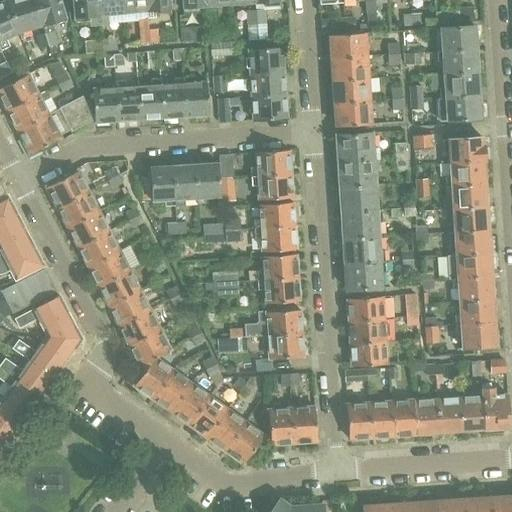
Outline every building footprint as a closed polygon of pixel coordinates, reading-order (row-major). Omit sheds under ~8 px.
[(0,2),(0,48),(1,50),(6,61),(13,57),(8,47),(10,46),(6,38),(19,33),(7,0),(4,1),(0,2)] [(33,0),(7,0),(19,33),(42,25),(33,0)] [(59,0),(33,0),(42,25),(44,32),(49,46),(58,44),(51,22),(65,18),(59,0)] [(97,0),(72,0),(75,21),(89,19),(88,15),(98,14),(97,0)] [(121,0),(97,0),(98,14),(123,12),(121,0)] [(145,0),(121,0),(123,12),(137,11),(140,43),(149,42),(147,18),(146,10),(147,10),(145,0)] [(168,0),(145,0),(147,10),(153,9),(153,14),(170,13),(168,0)] [(206,0),(182,0),(184,8),(207,7),(206,0)] [(254,0),(255,3),(254,3),(255,10),(256,24),(266,23),(265,9),(279,8),(278,0),(254,0)] [(364,0),(356,0),(356,1),(364,0),(365,13),(364,0)] [(364,0),(365,13),(375,12),(374,0),(364,0)] [(458,7),(459,11),(459,20),(474,19),(474,7),(458,7)] [(247,24),(256,24),(255,10),(246,10),(247,24)] [(435,24),(443,23),(459,23),(459,20),(459,11),(444,11),(435,12),(435,24)] [(412,25),(411,13),(403,14),(404,26),(412,25)] [(421,13),(411,13),(412,25),(422,24),(421,13)] [(355,16),(342,17),(343,31),(356,30),(355,16)] [(157,17),(147,18),(149,42),(159,42),(158,30),(157,17)] [(343,31),(342,17),(320,18),(321,32),(343,31)] [(208,40),(234,38),(233,25),(208,26),(208,40)] [(181,41),(202,39),(201,26),(180,28),(181,41)] [(436,42),(436,52),(474,49),(473,26),(439,28),(440,41),(436,42)] [(49,46),(44,32),(35,35),(40,49),(49,46)] [(329,35),(331,59),(365,56),(363,32),(329,35)] [(116,37),(100,39),(101,51),(117,50),(116,37)] [(100,39),(84,40),(85,52),(101,51),(100,39)] [(209,42),(210,49),(210,57),(236,55),(236,47),(236,41),(209,42)] [(402,45),(402,55),(419,54),(418,43),(406,44),(406,45),(402,45)] [(388,45),(388,54),(399,54),(399,44),(388,45)] [(190,47),(180,48),(181,60),(191,59),(190,47)] [(181,60),(180,48),(172,49),(173,61),(181,60)] [(247,50),(249,74),(283,72),(281,48),(247,50)] [(474,49),(436,52),(437,61),(442,60),(443,75),(476,73),(474,49)] [(148,68),(159,67),(158,51),(147,52),(148,68)] [(127,57),(127,62),(136,61),(135,52),(127,53),(127,57)] [(113,54),(104,55),(105,66),(114,66),(113,54)] [(123,57),(120,54),(113,54),(114,66),(124,65),(123,57)] [(399,54),(388,54),(388,63),(400,63),(399,54)] [(419,54),(402,55),(405,55),(405,62),(419,62),(419,54)] [(365,56),(331,59),(333,81),(366,79),(365,56)] [(0,63),(0,67),(4,76),(12,73),(6,61),(0,63)] [(54,76),(58,84),(69,78),(65,70),(54,76)] [(283,72),(249,74),(251,97),(285,95),(283,72)] [(439,96),(436,99),(478,96),(476,73),(443,75),(444,88),(439,88),(439,96)] [(27,74),(0,88),(0,98),(2,103),(5,103),(8,111),(38,95),(27,74)] [(213,93),(226,91),(226,74),(212,75),(213,93)] [(69,78),(58,84),(62,92),(73,86),(69,78)] [(150,84),(138,85),(140,119),(162,118),(160,84),(159,78),(150,78),(150,84)] [(125,79),(115,80),(117,120),(140,119),(138,85),(125,86),(125,79)] [(366,79),(333,81),(334,103),(368,101),(366,79)] [(205,81),(182,82),(184,117),(206,115),(205,81)] [(182,82),(160,84),(162,118),(184,117),(182,82)] [(94,122),(117,120),(115,86),(92,87),(94,118),(94,119),(94,122)] [(391,87),(391,100),(402,99),(401,87),(391,87)] [(409,90),(410,101),(422,100),(421,89),(409,90)] [(44,91),(38,95),(8,111),(12,119),(11,123),(14,129),(17,130),(48,114),(42,102),(48,99),(44,91)] [(285,95),(251,97),(252,121),(286,118),(285,95)] [(71,131),(94,119),(94,118),(83,96),(59,108),(70,129),(71,131)] [(478,96),(436,99),(435,100),(436,118),(440,121),(446,120),(446,122),(479,119),(478,96)] [(229,106),(238,105),(237,97),(217,99),(218,122),(230,121),(229,106)] [(402,99),(391,100),(392,110),(403,110),(402,99)] [(422,108),(422,100),(410,101),(410,108),(422,108)] [(368,101),(334,103),(336,127),(370,124),(368,101)] [(48,114),(17,130),(22,139),(20,140),(29,157),(42,149),(41,147),(60,137),(59,134),(48,114)] [(412,135),(413,148),(432,147),(431,133),(412,135)] [(337,150),(338,162),(378,159),(378,149),(372,150),(371,134),(336,137),(337,139),(334,141),(334,148),(337,150)] [(481,137),(447,140),(442,139),(443,149),(448,149),(449,163),(485,160),(484,145),(481,145),(481,137)] [(394,143),(395,158),(406,157),(405,142),(394,143)] [(249,168),(249,178),(290,174),(289,151),(255,153),(256,167),(249,168)] [(231,155),(218,156),(219,178),(232,177),(231,155)] [(406,157),(395,158),(396,171),(406,170),(406,157)] [(378,159),(338,162),(340,187),(373,185),(372,171),(379,170),(378,159)] [(445,176),(445,187),(484,184),(483,174),(486,171),(485,160),(449,163),(450,176),(445,176)] [(217,163),(194,164),(196,198),(219,197),(217,163)] [(194,164),(171,166),(174,199),(196,198),(194,164)] [(150,177),(143,178),(139,178),(140,200),(151,199),(151,200),(174,199),(171,166),(149,167),(150,177)] [(104,173),(108,180),(119,175),(114,167),(104,173)] [(51,201),(53,200),(57,207),(87,191),(77,171),(57,181),(55,178),(42,185),(51,201)] [(290,174),(249,178),(250,187),(257,187),(258,200),(292,198),(290,174)] [(119,175),(108,180),(112,188),(123,183),(119,175)] [(415,179),(416,189),(428,188),(427,178),(415,179)] [(219,180),(220,203),(234,202),(232,179),(219,180)] [(484,184),(445,187),(446,196),(451,195),(452,210),(486,207),(484,184)] [(373,185),(340,187),(342,214),(382,211),(381,200),(374,200),(373,185)] [(428,188),(416,189),(416,197),(428,196),(428,188)] [(87,191),(57,207),(67,227),(98,211),(87,191)] [(0,220),(16,213),(7,196),(0,199),(0,220)] [(403,200),(403,210),(416,209),(415,199),(403,200)] [(252,220),(253,229),(294,225),(292,203),(259,205),(260,219),(252,220)] [(124,211),(128,220),(139,214),(135,206),(124,211)] [(448,222),(449,233),(487,230),(486,207),(452,210),(453,222),(448,222)] [(416,209),(403,210),(404,217),(416,216),(416,209)] [(98,211),(67,227),(77,247),(108,231),(98,211)] [(382,211),(342,214),(343,239),(377,236),(376,222),(382,222),(382,211)] [(16,213),(0,220),(0,242),(25,230),(16,213)] [(139,214),(128,220),(132,228),(144,222),(139,214)] [(225,220),(226,231),(238,230),(237,219),(225,220)] [(186,221),(176,222),(176,234),(186,234),(186,221)] [(176,234),(176,222),(167,222),(167,235),(176,234)] [(205,236),(205,237),(223,235),(222,223),(202,224),(203,236),(205,236)] [(294,225),(253,229),(254,239),(261,238),(262,252),(296,250),(294,225)] [(415,225),(415,235),(427,235),(427,225),(415,225)] [(0,263),(33,247),(25,230),(0,242),(0,247),(3,253),(0,254),(0,263)] [(238,230),(226,231),(226,241),(238,240),(238,230)] [(447,255),(447,257),(489,253),(487,230),(449,233),(449,242),(455,241),(456,254),(447,255)] [(118,250),(108,231),(77,247),(87,266),(118,250)] [(223,235),(205,237),(205,244),(223,243),(223,235)] [(427,235),(415,235),(416,243),(428,243),(427,235)] [(377,236),(343,239),(345,264),(385,261),(384,250),(378,251),(377,236)] [(145,251),(149,259),(160,253),(156,246),(145,251)] [(33,247),(0,263),(0,275),(2,275),(12,270),(16,279),(43,265),(33,247)] [(128,270),(118,250),(87,266),(98,286),(128,270)] [(402,251),(402,260),(413,259),(412,251),(402,251)] [(160,253),(149,259),(155,272),(166,266),(160,253)] [(489,253),(447,257),(449,279),(451,279),(451,280),(491,277),(489,253)] [(263,270),(257,271),(257,270),(248,270),(249,280),(258,280),(258,281),(297,278),(296,254),(262,256),(263,270)] [(413,259),(402,260),(402,271),(413,270),(413,259)] [(385,261),(345,264),(346,276),(343,279),(343,285),(347,287),(347,290),(380,288),(379,273),(386,272),(385,261)] [(4,297),(7,303),(51,280),(45,268),(1,290),(4,297)] [(128,270),(98,286),(108,306),(139,290),(128,270)] [(421,271),(421,282),(434,281),(433,270),(421,271)] [(237,271),(224,271),(225,283),(238,282),(237,271)] [(491,277),(451,280),(452,288),(458,287),(459,302),(492,301),(491,277)] [(297,278),(258,281),(258,290),(264,290),(265,304),(299,301),(297,278)] [(51,280),(7,303),(13,313),(56,291),(51,280)] [(434,281),(421,282),(422,289),(434,289),(434,281)] [(238,282),(225,283),(205,285),(205,290),(210,290),(210,293),(214,293),(226,293),(238,292),(238,282)] [(165,290),(169,298),(180,293),(175,285),(165,290)] [(139,290),(108,306),(118,325),(149,309),(139,290)] [(180,293),(169,298),(174,307),(185,301),(180,293)] [(404,294),(405,309),(406,318),(418,317),(418,308),(417,293),(404,294)] [(58,295),(25,313),(14,318),(18,327),(37,317),(44,329),(69,316),(58,295)] [(348,299),(349,322),(383,319),(381,297),(348,299)] [(454,315),(455,326),(494,323),(492,301),(459,302),(460,314),(454,315)] [(149,309),(118,325),(128,345),(159,329),(149,309)] [(253,336),(267,336),(267,334),(301,332),(300,322),(302,319),(302,315),(300,312),(299,310),(291,310),(265,312),(258,312),(258,320),(256,323),(244,324),(245,337),(253,336)] [(47,336),(44,341),(65,357),(80,337),(69,316),(44,329),(47,336)] [(418,317),(406,318),(406,325),(419,325),(418,317)] [(436,317),(424,317),(425,328),(437,327),(436,317)] [(383,319),(349,322),(351,343),(384,341),(383,319)] [(494,323),(455,326),(455,334),(461,334),(462,349),(495,347),(495,344),(497,342),(497,335),(495,334),(494,323)] [(186,329),(190,337),(200,332),(196,324),(186,329)] [(230,337),(243,336),(242,327),(228,328),(229,337),(230,337)] [(437,327),(425,328),(426,343),(432,342),(432,335),(438,335),(437,327)] [(159,329),(128,345),(138,364),(154,356),(155,356),(169,348),(159,329)] [(200,332),(190,337),(194,344),(204,339),(200,332)] [(253,359),(253,364),(272,363),(272,359),(302,357),(301,332),(267,334),(267,336),(268,359),(253,359)] [(229,337),(215,338),(216,352),(231,351),(230,337),(229,337)] [(11,348),(29,361),(30,360),(52,375),(65,357),(44,341),(36,351),(18,339),(11,348)] [(408,339),(408,340),(408,347),(418,347),(418,339),(408,339)] [(384,341),(351,343),(352,367),(386,364),(384,341)] [(200,360),(205,369),(206,368),(215,364),(211,355),(200,360)] [(154,356),(138,364),(142,372),(133,385),(152,399),(173,369),(155,356),(154,356)] [(0,364),(0,369),(37,396),(52,375),(30,360),(29,361),(23,370),(5,358),(0,364)] [(490,373),(505,372),(504,358),(489,359),(490,373)] [(434,375),(433,363),(426,364),(426,360),(411,361),(412,372),(426,371),(426,375),(434,375)] [(473,377),(481,376),(480,360),(471,361),(471,369),(472,369),(473,377)] [(443,363),(433,363),(434,375),(443,374),(443,363)] [(206,368),(205,369),(208,376),(218,372),(215,364),(206,368)] [(375,367),(367,368),(367,380),(376,380),(375,367)] [(397,367),(388,368),(389,380),(398,380),(397,367)] [(367,380),(367,368),(344,370),(345,382),(367,380)] [(3,397),(26,412),(37,396),(0,369),(0,378),(11,386),(3,397)] [(173,369),(152,399),(170,412),(191,382),(173,369)] [(290,375),(280,376),(280,386),(290,386),(290,375)] [(310,375),(290,375),(290,386),(299,385),(300,396),(311,395),(310,375)] [(233,386),(240,391),(247,381),(239,376),(233,386)] [(247,381),(240,391),(247,397),(254,387),(247,381)] [(191,382),(170,412),(188,425),(209,396),(191,382)] [(482,390),(482,396),(484,430),(509,428),(507,394),(493,395),(493,390),(482,390)] [(209,396),(188,425),(206,438),(227,409),(209,396)] [(482,396),(459,398),(461,431),(484,430),(482,396)] [(0,422),(12,431),(26,412),(3,397),(0,401),(0,422)] [(459,398),(436,399),(438,433),(461,431),(459,398)] [(436,399),(413,401),(415,434),(438,433),(436,399)] [(413,401),(391,402),(393,436),(415,434),(413,401)] [(391,402),(369,404),(371,437),(393,436),(391,402)] [(369,404),(347,405),(349,439),(371,437),(369,404)] [(315,408),(292,409),(294,444),(317,443),(315,408)] [(216,445),(223,451),(245,422),(227,409),(206,438),(208,439),(208,442),(213,446),(216,445)] [(269,411),(270,434),(271,434),(271,446),(294,444),(292,409),(269,411)] [(0,448),(12,431),(0,422),(0,448)] [(245,422),(223,451),(241,464),(254,447),(271,446),(271,434),(270,434),(263,435),(245,422)] [(511,511),(511,495),(491,497),(492,511),(511,511)] [(492,511),(491,497),(465,499),(466,511),(492,511)] [(270,511),(323,511),(323,505),(290,507),(280,499),(270,511)] [(466,511),(465,499),(439,501),(440,511),(466,511)] [(440,511),(439,501),(414,502),(414,511),(440,511)] [(414,511),(414,502),(388,504),(388,511),(414,511)]
